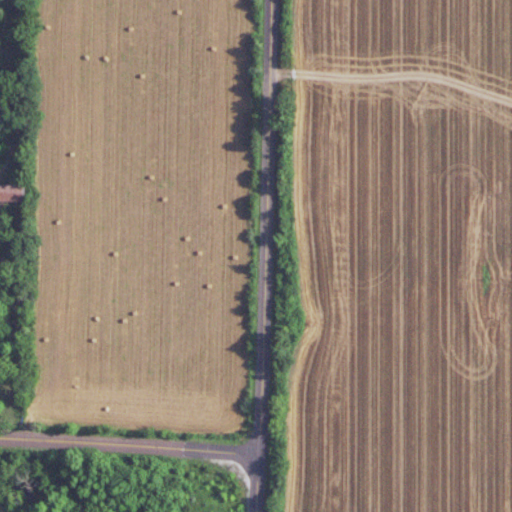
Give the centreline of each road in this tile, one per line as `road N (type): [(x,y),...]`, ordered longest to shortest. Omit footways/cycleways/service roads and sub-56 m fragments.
road 1 (residential): [(257,511),(270,0)]
road 2 (residential): [(259,457),(0,440)]
